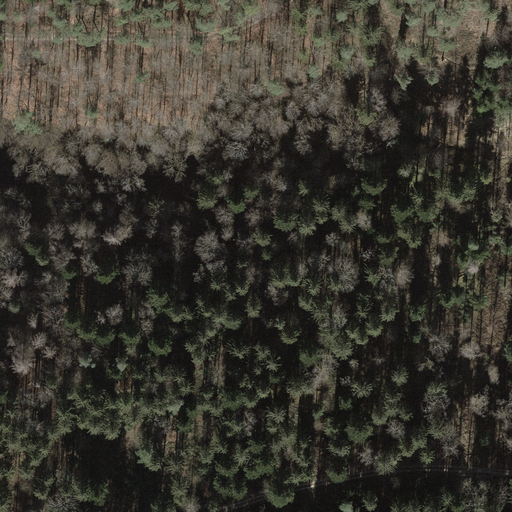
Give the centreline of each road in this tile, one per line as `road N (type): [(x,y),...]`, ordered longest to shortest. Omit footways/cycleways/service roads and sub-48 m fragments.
road 1 (track): [(289,0),(227,27),(0,34)]
road 2 (track): [(239,511),(358,478),(511,473)]
road 3 (track): [(102,360),(69,314),(0,287)]
